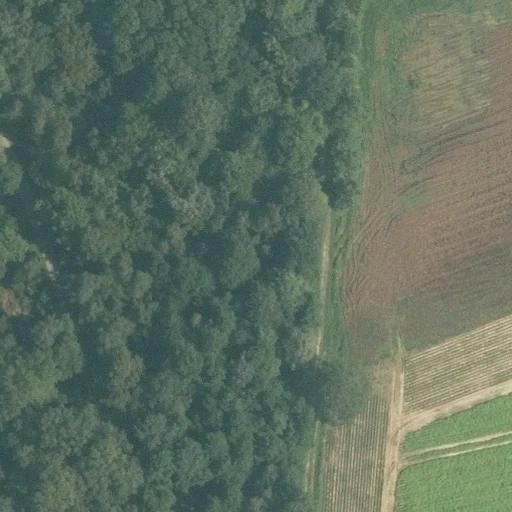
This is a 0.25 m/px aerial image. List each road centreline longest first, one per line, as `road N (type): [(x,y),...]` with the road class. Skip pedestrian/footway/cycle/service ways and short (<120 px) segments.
road 1 (track): [(305,511),(326,245),(317,0)]
road 2 (unclassified): [(135,511),(0,142)]
